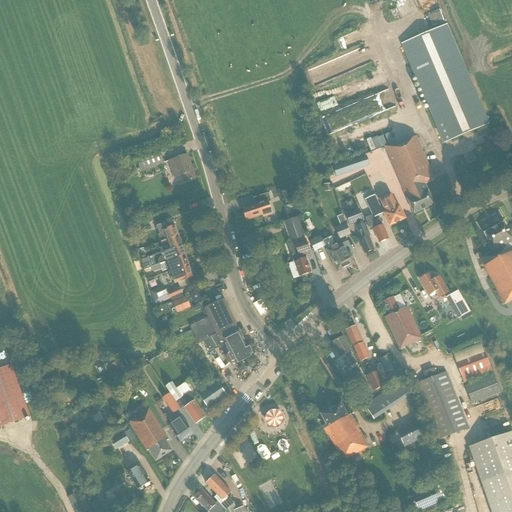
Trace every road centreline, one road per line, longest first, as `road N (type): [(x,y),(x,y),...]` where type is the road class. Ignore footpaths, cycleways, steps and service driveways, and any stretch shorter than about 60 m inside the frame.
road 1 (unclassified): [(285,352),(244,304),(151,0)]
road 2 (tertiary): [(285,352),(332,307),(511,185)]
road 3 (tertiary): [(169,511),(189,473),(285,352)]
